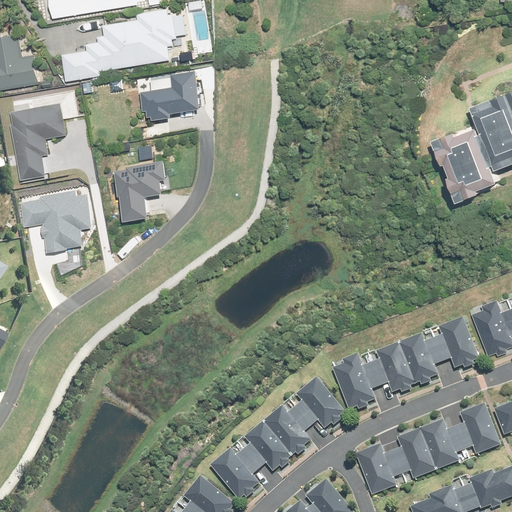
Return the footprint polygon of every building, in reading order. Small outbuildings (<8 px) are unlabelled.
[(54,0),(57,18),(142,4),(141,0),(54,0)] [(175,62),(174,57),(182,56),(176,15),(168,17),(167,12),(142,16),(142,20),(108,25),(110,37),(102,38),(103,43),(90,44),(91,51),(67,55),(71,83),(106,78),(105,72),(175,62)] [(0,90),(39,84),(40,89),(48,88),(47,83),(44,84),(39,55),(25,58),(21,35),(0,38),(0,90)] [(447,142),(472,202),(511,185),(511,178),(508,169),(511,167),(511,94),(479,108),(486,126),(447,142)] [(14,113),(18,141),(12,142),(14,151),(20,150),(25,179),(52,175),(49,154),(53,153),(50,137),(70,134),(66,104),(14,113)] [(503,303),(476,313),(492,356),(511,348),(511,310),(507,313),(503,303)] [(365,357),(338,367),(354,410),(381,400),(377,390),(394,383),(398,393),(444,376),(440,365),(456,359),(460,370),(486,360),(469,317),(444,326),(448,335),(431,341),(428,333),(380,351),(384,361),(369,367),(365,357)] [(0,357),(14,335),(0,326),(0,357)] [(328,431),(350,412),(321,377),(299,395),(306,403),(292,415),(285,406),(246,438),(253,447),(240,457),(233,449),(212,466),(242,501),(262,485),(256,478),(270,466),(276,473),(315,441),(308,433),(321,423),(328,431)] [(386,443),(359,454),(375,496),(402,486),(398,476),(415,470),(419,480),(466,462),(462,452),(478,446),(482,456),(507,446),(490,403),(466,413),(469,421),(452,428),(449,419),(402,437),(405,447),(390,453),(386,443)] [(511,403),(498,409),(508,437),(511,435),(511,403)] [(415,507),(416,511),(480,511),(511,500),(511,469),(498,475),(496,470),(472,480),(474,485),(458,491),(457,487),(432,497),(433,500),(415,507)] [(235,511),(241,505),(206,476),(187,498),(196,505),(189,511),(176,511),(175,511),(174,511),(235,511)] [(356,511),(330,481),(311,497),(318,506),(313,510),(306,501),(292,511),(356,511)]
